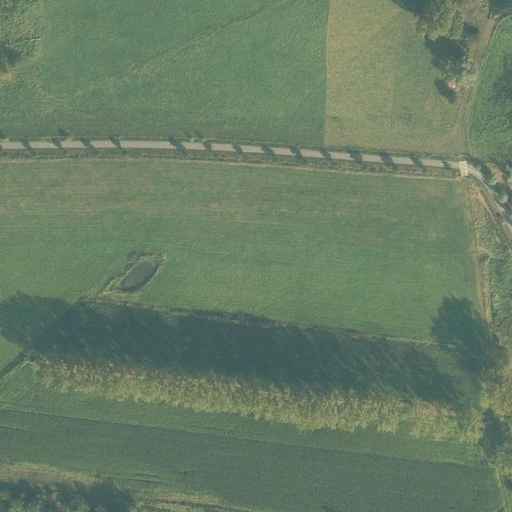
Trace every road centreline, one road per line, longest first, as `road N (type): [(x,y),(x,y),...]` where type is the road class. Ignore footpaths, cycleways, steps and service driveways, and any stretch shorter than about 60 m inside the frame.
road 1 (motorway): [(0,191),(229,185),(511,209)]
road 2 (motorway): [(511,184),(286,162),(0,165)]
road 3 (track): [(511,11),(495,22),(483,49),(463,113),(462,167)]
